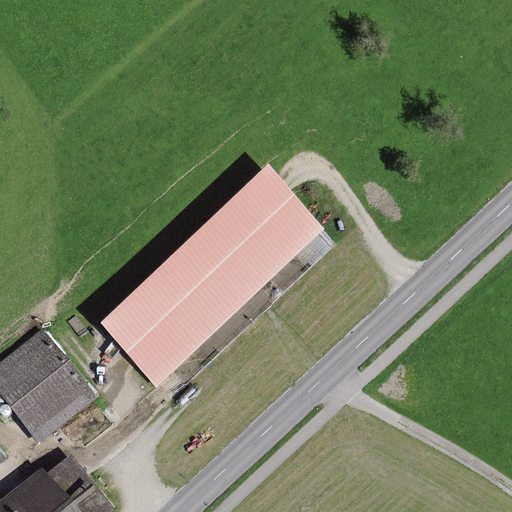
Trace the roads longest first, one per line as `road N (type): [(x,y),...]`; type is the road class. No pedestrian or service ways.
road 1 (secondary): [(511,204),(181,511)]
road 2 (track): [(327,374),(511,489)]
